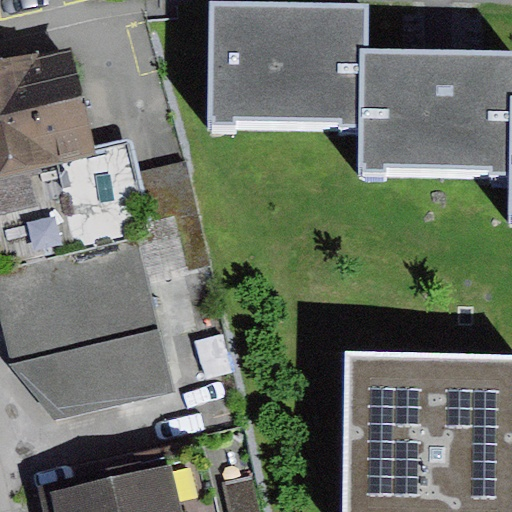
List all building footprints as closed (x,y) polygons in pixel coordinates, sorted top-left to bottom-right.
[(210,122),(363,124),(364,50),(365,8),(290,7),(212,6),(210,122)] [(361,167),(511,169),(511,52),(427,51),(364,50),(363,124),(361,167)] [(69,53),(0,67),(0,179),(93,159),(69,53)] [(93,159),(0,179),(0,304),(14,363),(51,421),(177,395),(139,230),(175,221),(190,273),(212,268),(187,162),(139,172),(133,151),(93,159)] [(221,333),(197,342),(209,378),(234,370),(221,333)] [(511,511),(511,352),(450,352),(347,352),(345,511),(511,511)] [(41,500),(43,511),(221,511),(211,459),(41,500)] [(261,511),(252,477),(223,485),(229,511),(261,511)]
